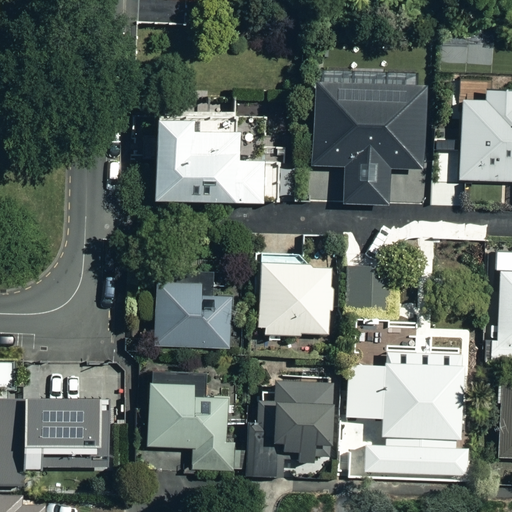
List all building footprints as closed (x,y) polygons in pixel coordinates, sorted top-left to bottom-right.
[(180,23),(180,0),(139,0),(139,22),(180,23)] [(414,74),(318,72),(316,153),(346,153),(344,200),(384,201),(385,157),(412,158),(414,74)] [(511,184),(511,91),(482,92),(482,99),(458,100),(459,185),(465,185),(511,184)] [(229,111),(155,111),(155,135),(140,135),(140,159),(149,159),(149,201),(272,201),(272,166),(229,166),(229,111)] [(511,184),(465,185),(465,211),(511,210),(511,184)] [(332,316),(331,283),(327,283),(326,264),(252,265),(253,329),(260,329),(260,337),(327,336),(327,316),(332,316)] [(391,266),(343,267),(344,319),(392,318),(391,266)] [(494,336),(488,336),(488,365),(511,365),(511,272),(495,272),(494,336)] [(198,281),(151,280),(150,346),(228,347),(229,294),(198,294),(198,281)] [(455,388),(460,388),(460,353),(389,354),(389,346),(354,346),(354,412),(378,412),(378,461),(456,460),(455,427),(461,427),(460,403),(455,403),(455,388)] [(16,468),(16,396),(8,396),(8,391),(16,391),(15,361),(0,360),(0,486),(23,486),(23,468),(16,468)] [(16,468),(23,468),(107,468),(107,406),(119,406),(119,369),(24,369),(25,396),(16,396),(16,468)] [(269,406),(253,406),(253,419),(247,419),(247,477),(279,477),(279,460),(293,460),(293,465),(310,465),(310,444),(326,444),(326,378),(303,378),(303,375),(283,375),(283,378),(275,378),(275,387),(269,387),(269,406)] [(189,382),(146,383),(147,448),(192,448),(193,472),(232,471),(232,439),(224,439),(224,397),(189,397),(189,382)] [(511,382),(493,382),(492,405),(497,405),(496,460),(511,459),(511,382)] [(15,508),(16,498),(0,497),(0,511),(28,511),(29,508),(15,508)]
